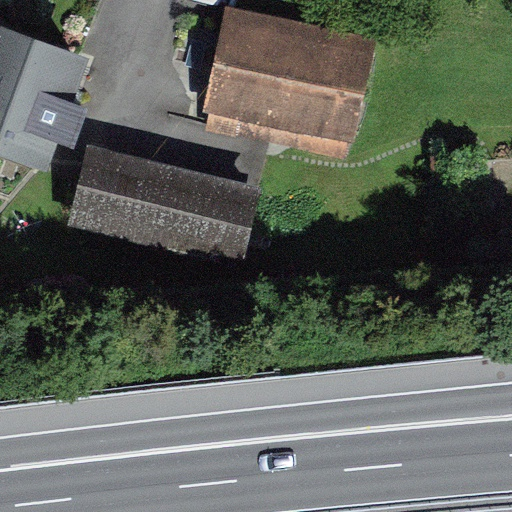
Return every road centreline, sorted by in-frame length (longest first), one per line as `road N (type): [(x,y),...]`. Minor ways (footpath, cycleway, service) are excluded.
road 1 (motorway): [(511,399),(73,442),(0,489)]
road 2 (motorway): [(511,456),(0,507)]
